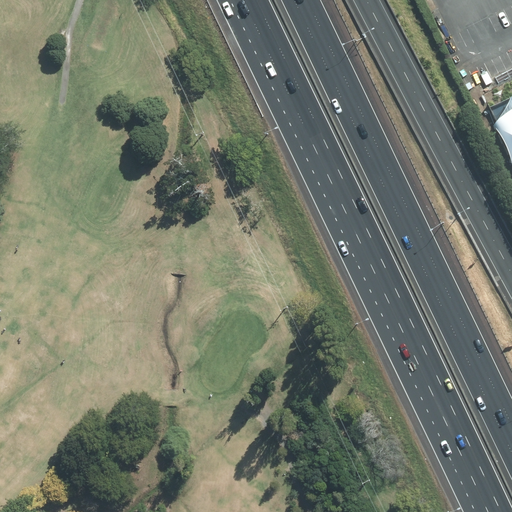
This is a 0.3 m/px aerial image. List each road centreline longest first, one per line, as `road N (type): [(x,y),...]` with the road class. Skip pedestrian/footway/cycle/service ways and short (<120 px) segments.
road 1 (motorway): [(500,511),(254,0)]
road 2 (motorway): [(293,0),(511,454)]
